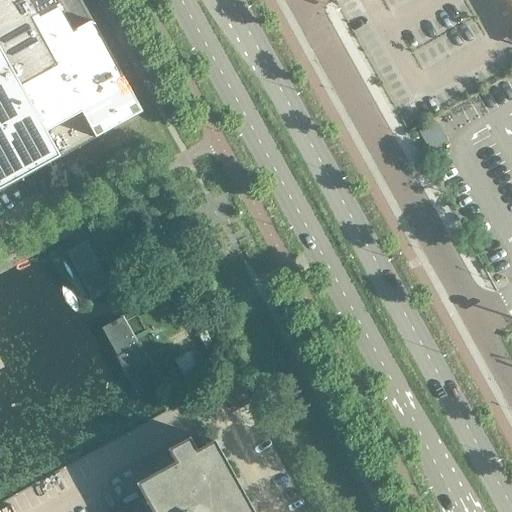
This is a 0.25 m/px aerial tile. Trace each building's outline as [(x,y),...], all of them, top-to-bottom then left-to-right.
[(0,0),(0,195),(147,115),(84,0),(0,0)] [(86,239),(67,250),(93,298),(112,287),(86,239)] [(112,302),(107,304),(105,305),(104,306),(103,308),(102,310),(103,315),(139,379),(142,381),(146,383),(149,383),(155,379),(155,377),(155,373),(118,305),(116,303),(115,303),(113,302),(112,302)] [(192,350),(174,361),(185,381),(203,371),(192,350)] [(236,373),(220,382),(236,411),(252,403),(236,373)] [(123,511),(254,511),(216,442),(199,452),(191,438),(169,451),(177,464),(138,485),(146,499),(123,511)]
